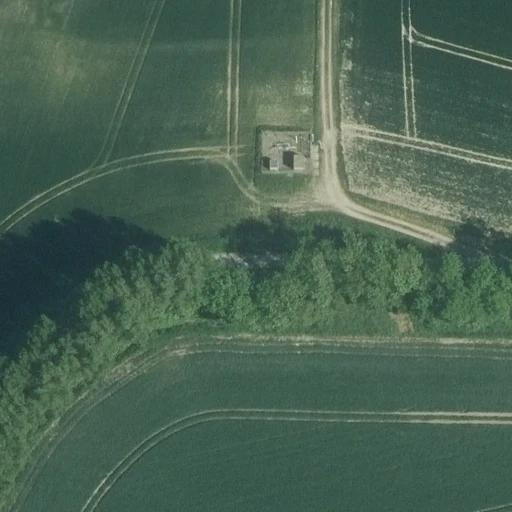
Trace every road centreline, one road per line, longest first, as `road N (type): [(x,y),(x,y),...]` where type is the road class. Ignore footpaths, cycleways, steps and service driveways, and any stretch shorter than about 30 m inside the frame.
road 1 (unclassified): [(0,388),(78,314),(140,280),(189,265),(511,265)]
road 2 (track): [(228,261),(246,279),(387,308),(406,328)]
